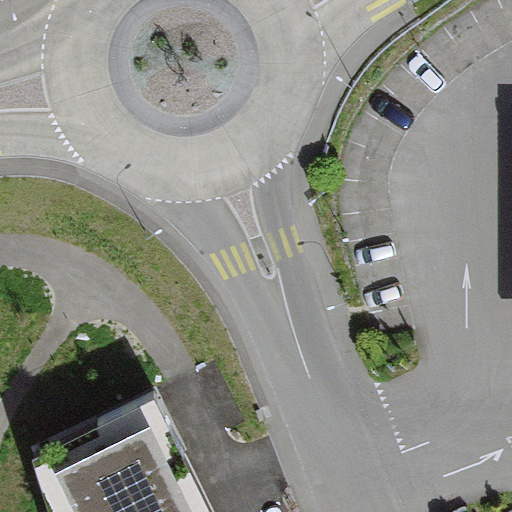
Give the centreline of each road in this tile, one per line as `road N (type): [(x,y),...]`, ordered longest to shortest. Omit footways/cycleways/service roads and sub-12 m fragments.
road 1 (residential): [(371,511),(225,165)]
road 2 (secondary): [(225,165),(254,149),(291,97),(298,65),(281,2)]
road 3 (secondary): [(77,88),(108,141),(134,159),(163,170),(225,165)]
